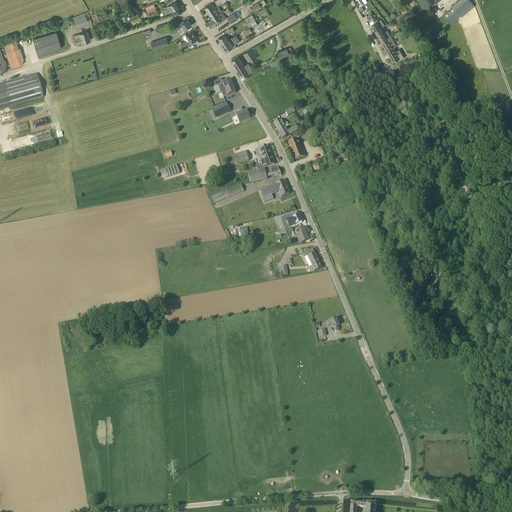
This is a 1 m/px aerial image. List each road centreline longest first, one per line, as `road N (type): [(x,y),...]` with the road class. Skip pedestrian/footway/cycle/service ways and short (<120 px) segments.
road 1 (tertiary): [(405,493),(404,440),(279,148),(224,58)]
road 2 (unclassified): [(405,493),(125,511)]
road 3 (unclassified): [(470,201),(435,112),(395,79),(350,0)]
road 4 (residential): [(0,77),(193,12)]
road 5 (track): [(511,337),(470,201)]
